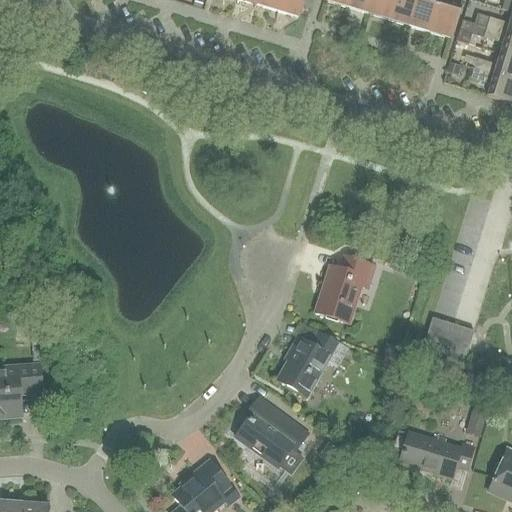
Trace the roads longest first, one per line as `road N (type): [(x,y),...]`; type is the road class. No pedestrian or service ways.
road 1 (unclassified): [(46,20),(511,160)]
road 2 (unclassified): [(80,483),(120,431),(176,430),(230,384),(272,299),(268,266)]
